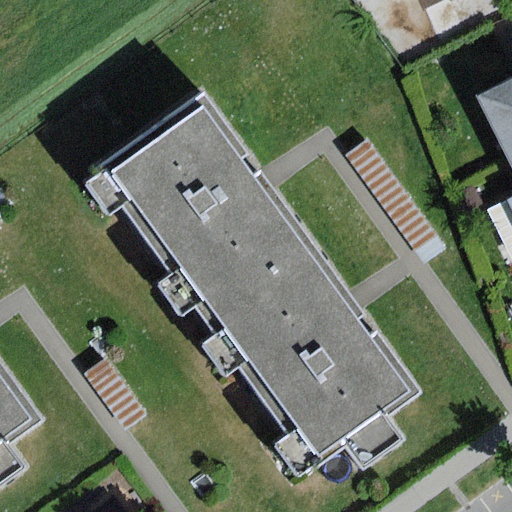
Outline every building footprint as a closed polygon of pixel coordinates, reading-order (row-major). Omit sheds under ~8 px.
[(425,0),(433,14),(460,0),(425,0)] [(511,155),(511,81),(484,94),(511,155)] [(204,300),(214,313),(313,244),(267,179),(262,172),(253,178),(247,169),(239,159),(246,154),(204,94),(80,182),(108,222),(132,206),(173,264),(150,280),(178,318),(204,300)] [(371,142),(352,156),(427,261),(446,247),(371,142)] [(474,187),(458,195),(466,211),(482,203),(474,187)] [(511,259),(511,198),(488,209),(511,260),(511,259)] [(355,303),(313,244),(214,313),(222,325),(199,341),(226,380),(249,364),(295,430),(275,444),(299,477),(349,442),(365,464),(402,438),(385,415),(418,392),(378,334),(371,339),(356,318),(362,313),(355,303)] [(107,359),(86,375),(128,430),(149,414),(107,359)] [(0,361),(0,490),(30,469),(14,446),(45,423),(0,361)]
